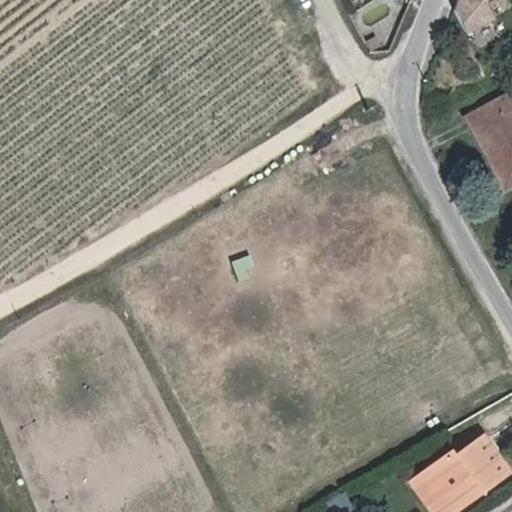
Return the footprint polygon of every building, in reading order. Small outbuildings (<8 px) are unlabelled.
[(511,0),(503,0),(508,9),(511,6),(511,0)] [(383,47),(370,54),(375,63),(388,56),(383,47)] [(511,124),(477,144),(500,185),(508,181),(511,187),(511,124)] [(511,187),(508,181),(500,185),(511,206),(511,187)] [(451,478),(411,503),(416,511),(489,511),(509,499),(485,463),(454,482),(451,478)]
